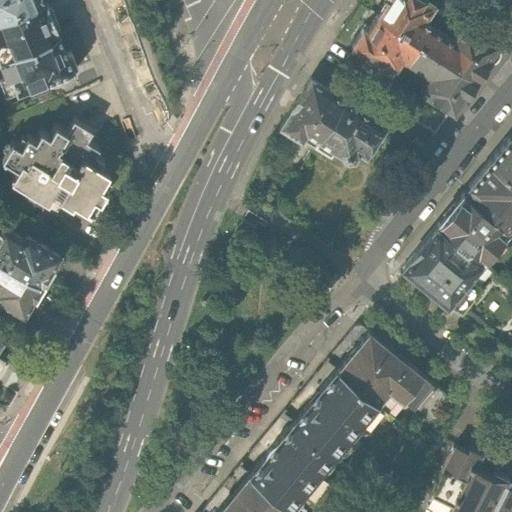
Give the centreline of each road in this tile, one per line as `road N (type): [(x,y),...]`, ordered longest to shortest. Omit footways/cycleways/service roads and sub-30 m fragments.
road 1 (primary): [(101,511),(190,241),(237,137)]
road 2 (residential): [(155,511),(362,277)]
road 3 (primary): [(166,186),(17,451)]
road 4 (residential): [(362,277),(511,83)]
road 5 (residential): [(89,0),(166,186)]
road 6 (residential): [(362,277),(511,387)]
road 7 (primary): [(237,137),(317,0)]
road 8 (primary): [(236,55),(166,186)]
